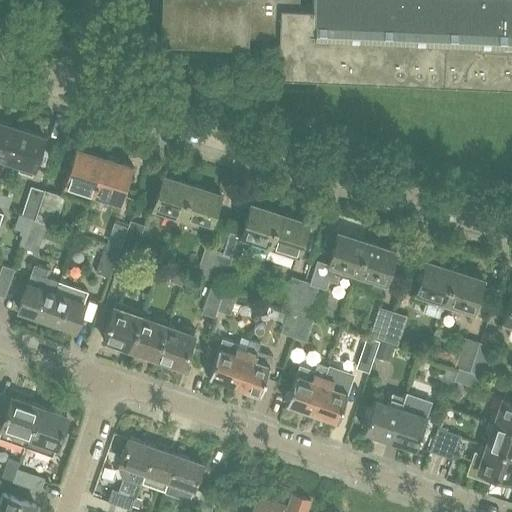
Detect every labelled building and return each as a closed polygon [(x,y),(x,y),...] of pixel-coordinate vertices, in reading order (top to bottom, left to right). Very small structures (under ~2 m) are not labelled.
[(143,0),(142,22),(159,22),(159,34),(159,35),(245,38),(245,37),(246,28),(277,30),(278,30),(276,68),(441,75),(511,78),(511,0),(311,0),(312,2),(296,1),(296,0),(143,0)] [(0,157),(5,159),(16,127),(0,122),(0,157)] [(31,174),(33,168),(44,136),(16,127),(5,159),(20,164),(18,170),(31,174)] [(62,184),(91,193),(103,155),(75,146),(62,184)] [(132,164),(103,155),(91,193),(120,202),(132,164)] [(152,207),(151,211),(179,221),(191,184),(163,174),(152,207)] [(220,193),(191,184),(179,221),(208,230),(210,226),(220,193)] [(30,186),(21,214),(32,218),(34,219),(43,190),(30,186)] [(64,196),(44,189),(43,190),(34,219),(46,223),(54,225),(64,196)] [(250,202),(240,234),(229,231),(222,252),(218,250),(209,279),(223,284),(231,256),(238,259),(242,246),(251,249),(253,245),(268,249),(280,212),(250,202)] [(308,221),(280,212),(268,249),(295,258),(308,221)] [(95,272),(109,277),(119,248),(118,248),(128,220),(116,215),(95,272)] [(22,246),(36,251),(46,223),(34,219),(32,218),(22,246)] [(144,225),(130,220),(130,219),(129,220),(128,220),(118,248),(119,248),(133,254),(144,225)] [(354,277),(366,240),(338,231),(328,263),(316,259),(309,281),(319,285),(325,287),(328,279),(336,281),(339,272),(354,277)] [(395,249),(366,240),(354,277),(371,283),(368,290),(379,294),(382,286),(383,287),(385,283),(395,249)] [(204,246),(195,275),(209,279),(218,250),(204,246)] [(301,273),(305,264),(265,249),(261,259),(301,273)] [(134,258),(121,254),(113,277),(126,281),(134,258)] [(415,293),(414,297),(425,300),(422,311),(439,317),(442,306),(444,302),(454,268),(425,259),(414,293),(415,293)] [(17,309),(46,319),(59,281),(44,276),(47,268),(33,263),(27,282),(17,309)] [(0,295),(4,297),(14,269),(2,264),(0,268),(0,295)] [(173,268),(168,280),(181,284),(185,273),(173,268)] [(444,302),(442,306),(471,315),(472,311),(473,311),(484,278),(454,268),(444,302)] [(291,276),(282,305),(295,309),(305,280),(291,276)] [(295,309),(310,314),(319,285),(309,281),(305,280),(295,309)] [(74,329),(83,302),(87,291),(59,281),(46,319),(74,329)] [(214,317),(217,309),(216,309),(224,286),(212,281),(201,312),(214,317)] [(229,314),(238,291),(224,286),(216,309),(217,309),(229,314)] [(511,340),(511,292),(502,325),(511,328),(509,337),(511,338),(511,340)] [(102,339),(130,348),(141,316),(113,306),(102,339)] [(379,306),(369,335),(382,339),(392,310),(379,306)] [(280,332),(293,337),(301,313),(288,309),(280,332)] [(406,315),(392,310),(382,339),(397,344),(406,315)] [(313,318),(301,313),(293,337),(305,341),(313,318)] [(130,348),(154,357),(166,324),(141,316),(130,348)] [(193,334),(166,324),(154,357),(182,366),(193,334)] [(358,360),(371,364),(378,340),(366,336),(358,360)] [(464,336),(455,365),(455,366),(458,367),(468,370),(478,341),(464,336)] [(209,375),(234,384),(246,348),(236,345),(237,342),(223,338),(209,375)] [(249,339),(246,349),(246,348),(234,384),(258,393),(268,364),(269,365),(272,355),(257,350),(259,343),(249,339)] [(388,360),(393,344),(380,340),(375,356),(388,360)] [(494,346),(480,341),(478,341),(468,370),(482,375),(484,375),(494,346)] [(286,402),(310,411),(325,365),(317,362),(314,370),(299,364),(296,374),(286,402)] [(333,379),(324,376),(327,366),(325,365),(310,411),(335,420),(345,391),(349,379),(335,374),(333,379)] [(458,367),(454,380),(478,388),(482,375),(468,370),(458,367)] [(401,406),(389,438),(415,447),(426,415),(431,400),(406,391),(404,396),(403,401),(401,406)] [(374,397),(363,429),(389,438),(401,406),(403,401),(402,401),(404,396),(392,392),(390,397),(388,402),(374,397)] [(0,426),(1,426),(0,429),(0,436),(24,445),(38,406),(10,396),(0,426)] [(511,399),(502,397),(494,421),(511,427),(511,399)] [(66,416),(38,406),(24,445),(53,454),(56,446),(66,416)] [(511,427),(494,421),(485,446),(511,454),(511,427)] [(429,450),(442,454),(449,431),(437,427),(429,450)] [(460,435),(449,431),(442,454),(453,458),(460,435)] [(128,437),(120,463),(118,466),(121,477),(131,480),(126,494),(111,489),(107,501),(130,509),(131,505),(133,505),(136,496),(141,481),(141,482),(153,446),(128,437)] [(178,454),(153,446),(141,482),(165,490),(166,490),(178,454)] [(477,470),(510,481),(511,474),(511,454),(485,446),(477,470)] [(201,463),(178,454),(166,490),(165,490),(164,492),(189,500),(201,463)] [(39,491),(40,489),(44,478),(16,468),(12,481),(39,491)] [(209,511),(215,495),(200,490),(192,511),(209,511)] [(2,492),(0,498),(0,511),(32,511),(35,504),(2,492)] [(305,511),(309,499),(292,492),(287,506),(256,495),(250,511),(305,511)]
